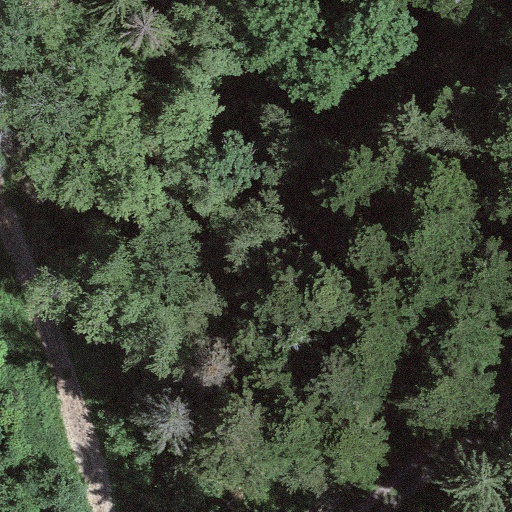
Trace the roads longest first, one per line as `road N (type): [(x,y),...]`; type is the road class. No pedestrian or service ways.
road 1 (track): [(0,176),(102,511)]
road 2 (track): [(511,415),(391,511)]
